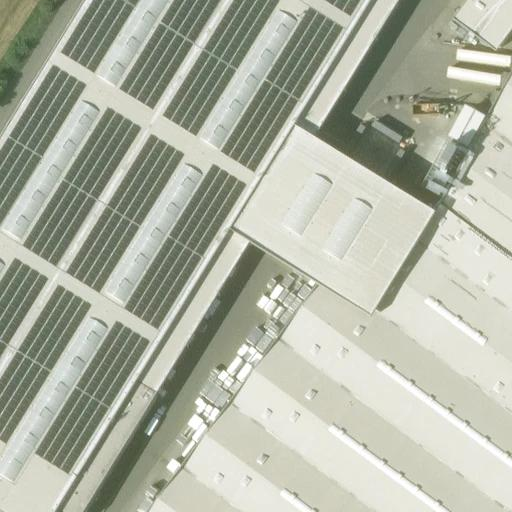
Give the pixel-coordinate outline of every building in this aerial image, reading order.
[(92,0),(0,150),(0,511),(90,511),(159,399),(140,387),(378,0),(92,0)] [(493,84),(493,75),(448,72),(447,82),(493,84)] [(511,81),(442,207),(476,231),(511,183),(511,81)] [(511,183),(476,231),(475,233),(481,237),(511,260),(511,183)] [(442,207),(367,307),(387,321),(386,322),(405,337),(481,237),(475,233),(476,231),(442,207)] [(511,511),(511,260),(481,237),(405,337),(482,395),(511,417),(511,511)] [(367,307),(329,278),(153,511),(395,511),(482,395),(405,337),(386,322),(387,321),(367,307)] [(511,511),(511,417),(482,395),(395,511),(511,511)]
